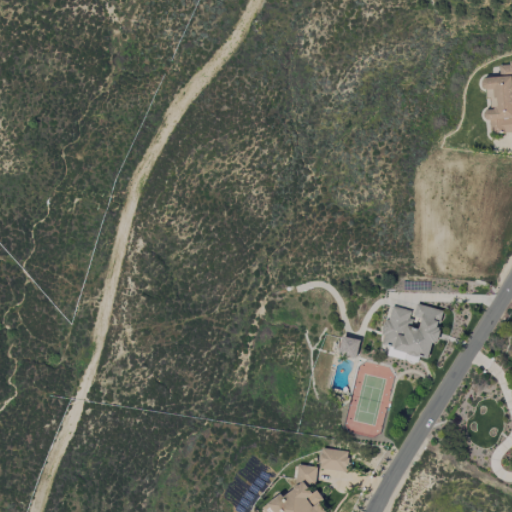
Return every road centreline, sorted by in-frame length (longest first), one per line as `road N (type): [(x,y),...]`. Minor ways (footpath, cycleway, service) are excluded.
road 1 (track): [(252,0),(152,147),(128,206),(84,393),(38,511)]
road 2 (residential): [(370,511),(511,292)]
